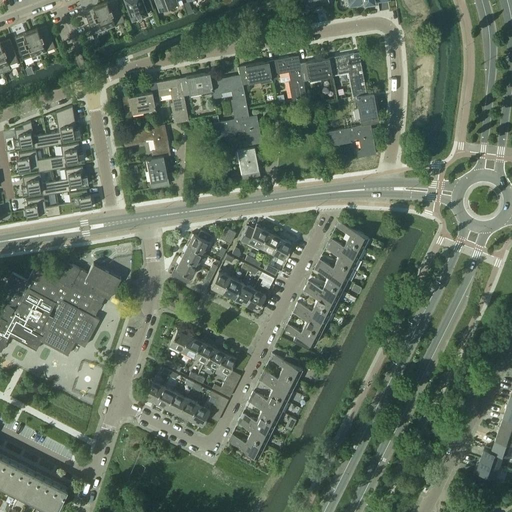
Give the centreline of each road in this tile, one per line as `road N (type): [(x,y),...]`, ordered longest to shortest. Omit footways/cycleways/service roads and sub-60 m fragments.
road 1 (residential): [(388,188),(397,91),(392,35),(383,25),(178,57),(90,83)]
road 2 (residential): [(116,403),(200,445),(214,441),(327,215)]
road 3 (secondary): [(467,222),(327,511)]
road 4 (secondary): [(350,511),(485,227)]
road 5 (tertiary): [(148,218),(388,188)]
road 6 (residential): [(424,511),(511,339)]
road 7 (residential): [(116,403),(150,302),(148,218)]
road 8 (secondary): [(498,181),(510,46),(502,0)]
road 9 (secondary): [(483,0),(491,77),(476,176)]
road 10 (residential): [(112,223),(90,83)]
